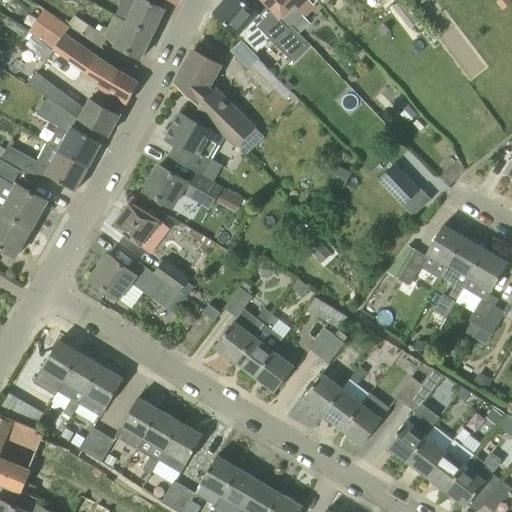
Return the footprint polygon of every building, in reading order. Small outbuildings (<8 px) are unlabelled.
[(153,34),(165,9),(146,0),(123,0),(116,15),(153,34)] [(282,36),(294,49),(305,38),(292,25),(291,26),(288,28),(274,13),(268,19),(244,0),(225,0),(214,13),(241,36),(256,52),(269,38),(259,27),(261,25),(278,41),(282,36)] [(305,16),(315,0),(264,0),(271,6),(280,18),(295,4),(305,16)] [(498,0),(497,1),(502,9),(511,1),(511,0),(498,0)] [(408,5),(398,12),(407,23),(416,16),(408,5)] [(32,33),(54,50),(98,79),(102,88),(128,103),(139,83),(97,57),(65,35),(70,27),(68,26),(68,25),(45,9),(30,31),(32,33)] [(116,46),(141,58),(153,34),(116,15),(108,31),(102,28),(100,33),(75,16),(69,25),(101,48),(105,40),(116,45),(116,46)] [(32,33),(30,31),(10,18),(5,25),(28,40),(32,33)] [(54,50),(32,33),(28,40),(24,44),(46,61),(54,50)] [(241,40),(230,52),(247,69),(250,66),(273,90),(275,89),(285,100),(292,93),(258,59),(259,58),(241,40)] [(195,49),(176,85),(178,86),(201,107),(199,110),(221,131),(222,130),(247,154),(264,135),(243,115),(241,118),(217,93),(208,87),(221,63),(195,49)] [(78,119),(107,134),(109,135),(121,114),(92,98),(86,109),(36,73),(28,85),(48,97),(57,103),(57,104),(79,118),(78,119)] [(89,167),(102,143),(73,127),(78,119),(79,118),(57,104),(57,103),(48,97),(38,114),(61,127),(51,145),(89,167)] [(399,112),(409,123),(418,114),(408,103),(399,112)] [(220,145),(225,137),(182,112),(180,115),(176,116),(173,121),(174,125),(166,139),(176,145),(170,156),(198,172),(203,175),(212,159),(211,158),(218,144),(220,145)] [(2,159),(20,170),(42,183),(47,175),(76,191),(89,167),(51,145),(48,143),(39,160),(10,144),(7,149),(2,159)] [(48,201),(18,184),(16,186),(12,184),(20,170),(2,159),(1,160),(0,159),(0,209),(2,211),(32,228),(48,201)] [(198,172),(192,183),(160,165),(145,191),(174,207),(182,193),(191,198),(198,187),(216,198),(222,187),(203,175),(198,172)] [(381,180),(393,193),(406,206),(421,191),(396,165),(381,180)] [(343,187),(350,173),(337,166),(330,180),(343,187)] [(113,225),(151,254),(162,239),(152,232),(158,223),(130,202),(113,225)] [(32,228),(2,211),(0,214),(0,247),(16,257),(32,228)] [(442,277),(465,237),(444,224),(425,256),(409,246),(388,273),(410,286),(421,268),(424,269),(425,267),(442,277)] [(321,263),(331,253),(312,234),(302,243),(321,263)] [(487,249),(465,237),(442,277),(455,285),(448,297),(443,295),(434,311),(446,319),(464,289),(487,249)] [(509,262),(487,249),(464,289),(482,299),(469,321),(471,322),(465,332),(476,338),(495,306),(498,299),(490,294),(509,262)] [(164,280),(153,272),(139,262),(132,272),(109,254),(91,278),(119,299),(131,282),(152,298),(164,280)] [(163,259),(153,272),(164,280),(179,292),(189,278),(163,259)] [(269,277),(272,263),(262,261),(260,275),(269,277)] [(300,278),(293,288),(305,297),(312,287),(300,278)] [(224,309),(237,318),(215,346),(235,361),(271,314),(265,309),(257,319),(244,309),(253,297),(240,288),(224,309)] [(308,348),(319,356),(334,336),(349,317),(316,297),(306,309),(328,323),(308,348)] [(215,321),(222,311),(211,303),(203,312),(215,321)] [(495,306),(476,338),(487,345),(506,313),(495,306)] [(254,376),(274,351),(283,339),(271,330),(279,320),(271,314),(235,361),(254,376)] [(445,351),(452,339),(442,334),(436,346),(445,351)] [(334,336),(319,356),(328,363),(344,343),(334,336)] [(65,381),(81,353),(59,340),(43,367),(65,381)] [(295,367),(274,351),(254,376),(275,392),(295,367)] [(81,353),(65,381),(58,391),(72,399),(63,413),(71,417),(79,404),(102,366),(81,353)] [(101,417),(107,406),(124,378),(102,366),(79,404),(101,417)] [(359,367),(350,380),(357,385),(367,373),(359,367)] [(406,405),(414,411),(415,412),(430,392),(443,375),(434,368),(421,385),(406,405)] [(303,399),(323,414),(343,389),(322,373),(303,399)] [(485,390),(491,380),(480,373),(474,384),(485,390)] [(395,396),(406,405),(421,385),(410,376),(395,396)] [(458,394),(466,399),(471,392),(463,387),(458,394)] [(342,429),(362,404),(343,389),(323,414),(342,429)] [(44,413),(10,392),(0,409),(0,414),(13,420),(34,429),(44,413)] [(362,404),(342,429),(363,444),(390,410),(370,394),(369,395),(362,404)] [(144,438),(161,410),(139,397),(122,425),(115,437),(137,449),(144,438)] [(497,422),(501,415),(492,409),(487,415),(497,422)] [(137,449),(150,457),(143,470),(150,475),(159,461),(165,451),(182,422),(161,410),(144,438),(137,449)] [(434,426),(415,412),(414,411),(387,445),(407,460),(427,435),(434,426)] [(0,414),(0,436),(6,439),(13,420),(0,414)] [(499,428),(508,434),(511,429),(511,418),(509,416),(499,428)] [(182,422),(165,451),(159,461),(181,474),(204,435),(182,422)] [(91,455),(104,434),(93,428),(81,449),(91,455)] [(68,439),(72,432),(66,429),(62,436),(68,439)] [(447,491),(474,456),(462,446),(470,435),(463,429),(446,450),(427,476),(447,491)] [(104,434),(91,455),(102,461),(114,440),(104,434)] [(446,450),(427,435),(407,460),(427,476),(446,450)] [(110,454),(105,462),(114,466),(118,459),(110,454)] [(201,485),(196,493),(197,494),(217,506),(240,468),(217,455),(200,484),(201,485)] [(478,511),(484,504),(502,481),(491,473),(494,470),(474,456),(447,491),(467,506),(468,504),(478,511)] [(0,483),(18,491),(28,470),(0,457),(0,483)] [(223,511),(241,511),(261,481),(240,468),(217,506),(213,511),(223,511),(224,511),(223,511)] [(173,508),(185,487),(175,480),(162,502),(173,508)] [(270,511),(282,493),(261,481),(241,511),(270,511)] [(502,481),(484,504),(493,511),(510,488),(502,481)] [(32,497),(37,487),(23,482),(19,492),(32,497)] [(185,487),(173,508),(179,511),(185,511),(197,494),(196,493),(185,487)] [(282,493),(270,511),(299,511),(303,506),(282,493)] [(81,496),(73,511),(110,511),(111,511),(81,496)] [(0,511),(29,511),(27,511),(0,499),(0,511)] [(52,511),(41,506),(36,503),(30,511),(52,511)]
